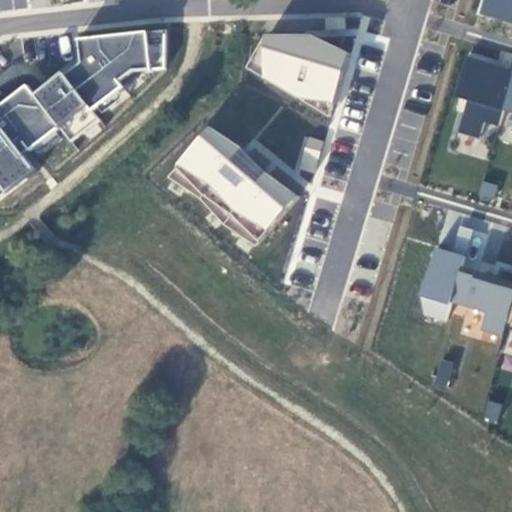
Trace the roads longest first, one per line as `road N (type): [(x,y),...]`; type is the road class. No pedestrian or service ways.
road 1 (residential): [(411,18),(367,5),(157,9)]
road 2 (residential): [(411,18),(366,178)]
road 3 (residential): [(157,9),(0,29)]
road 4 (residential): [(366,178),(511,221)]
road 5 (residential): [(366,178),(327,312)]
